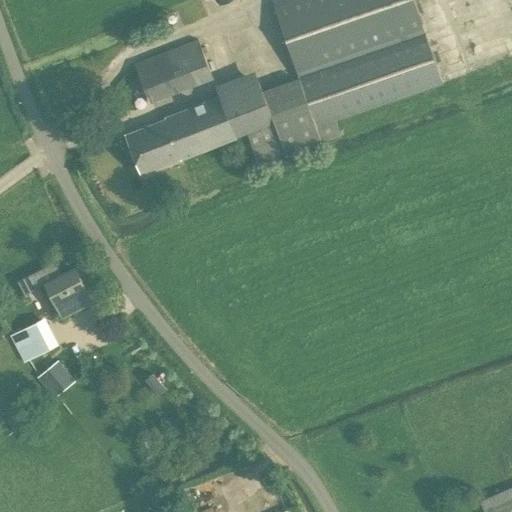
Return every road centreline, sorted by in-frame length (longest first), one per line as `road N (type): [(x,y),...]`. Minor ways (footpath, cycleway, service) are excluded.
road 1 (unclassified): [(329,511),(277,445),(198,372),(98,245),(48,151)]
road 2 (unclassified): [(48,151),(0,31)]
